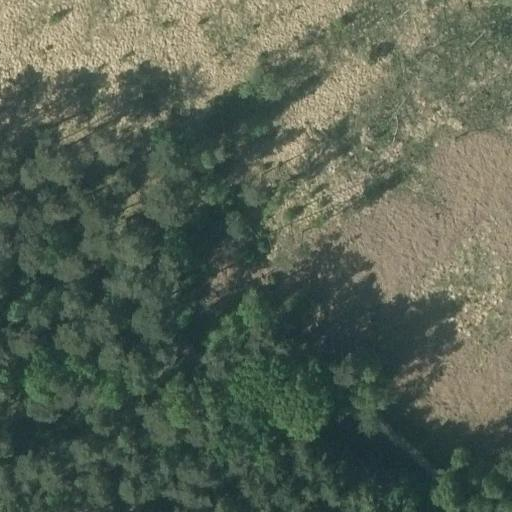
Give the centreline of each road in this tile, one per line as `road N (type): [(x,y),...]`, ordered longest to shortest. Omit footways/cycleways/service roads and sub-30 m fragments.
road 1 (track): [(298,386),(144,338),(0,343)]
road 2 (track): [(469,511),(406,445),(298,386)]
road 3 (track): [(165,511),(298,386)]
